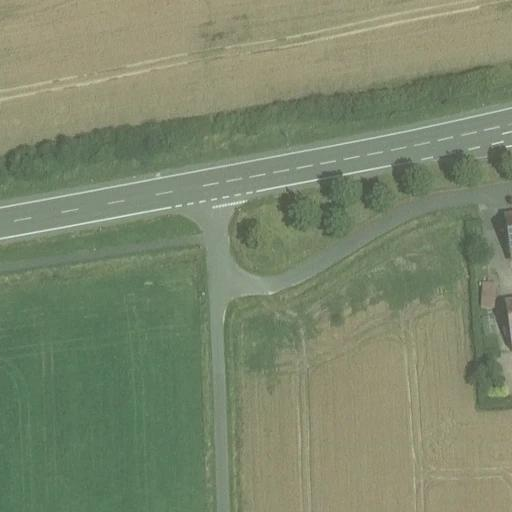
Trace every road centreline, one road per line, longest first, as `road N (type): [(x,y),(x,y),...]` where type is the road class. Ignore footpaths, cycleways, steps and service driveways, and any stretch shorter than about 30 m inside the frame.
road 1 (residential): [(207,187),(216,240),(222,511)]
road 2 (secondary): [(207,187),(511,127)]
road 3 (secondary): [(0,225),(207,187)]
